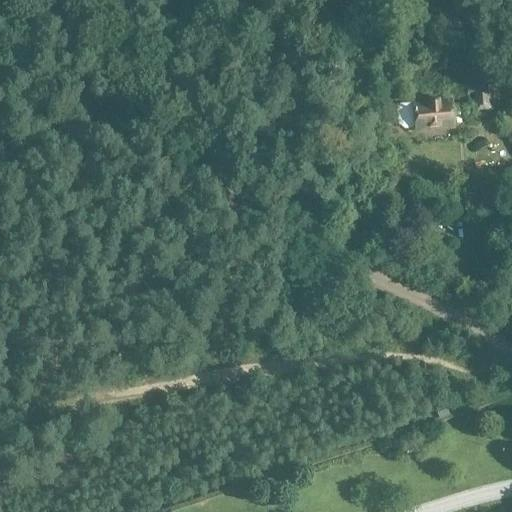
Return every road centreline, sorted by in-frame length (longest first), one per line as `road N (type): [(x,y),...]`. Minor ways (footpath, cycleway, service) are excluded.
road 1 (track): [(511,363),(473,373),(436,361),(354,359),(0,422)]
road 2 (track): [(242,208),(511,347)]
road 3 (track): [(60,0),(205,175),(242,208)]
